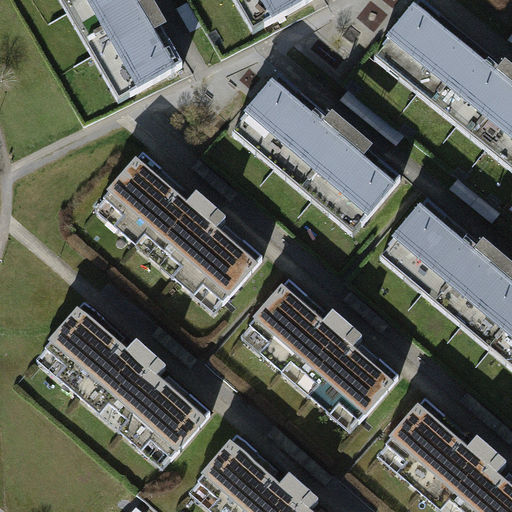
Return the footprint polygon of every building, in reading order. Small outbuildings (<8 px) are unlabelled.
[(143,0),(58,0),(117,104),(181,69),(143,0)] [(233,0),(252,32),(308,0),(233,0)] [(480,0),(495,12),(505,0),(480,0)] [(176,9),(190,34),(201,28),(188,2),(176,9)] [(511,84),(415,6),(372,57),(511,171),(511,84)] [(276,75),(229,128),(352,234),(398,180),(276,75)] [(404,137),(348,91),(340,100),(396,147),(404,137)] [(262,260),(139,155),(90,212),(213,317),(262,260)] [(237,193),(199,160),(192,168),(230,201),(237,193)] [(501,214),(458,180),(450,189),(493,224),(501,214)] [(511,271),(426,199),(378,255),(511,367),(511,271)] [(398,378),(286,280),(237,336),(350,434),(398,378)] [(388,324),(351,291),(344,299),(381,332),(388,324)] [(211,415),(80,303),(32,358),(163,470),(211,415)] [(195,360),(157,326),(150,334),(188,368),(195,360)] [(511,429),(469,392),(461,402),(511,446),(511,429)] [(511,511),(511,475),(424,399),(377,452),(445,511),(511,511)] [(332,475),(276,427),(268,437),(324,484),(332,475)] [(319,511),(236,440),(189,494),(210,511),(319,511)]
